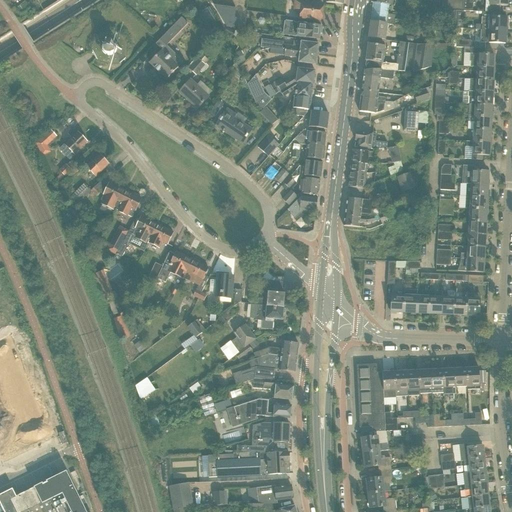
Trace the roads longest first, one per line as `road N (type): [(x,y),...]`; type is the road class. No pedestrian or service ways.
road 1 (residential): [(262,238),(271,215),(266,202),(236,173),(103,83),(85,83),(80,103),(180,211),(215,244),(246,249)]
road 2 (residential): [(501,341),(511,82)]
road 3 (tertiary): [(330,236),(357,0)]
road 4 (residential): [(508,506),(501,341)]
road 5 (residential): [(316,367),(300,375),(295,427),(307,511)]
road 6 (residential): [(501,341),(391,338),(356,326)]
road 7 (residential): [(349,511),(342,402),(330,375)]
